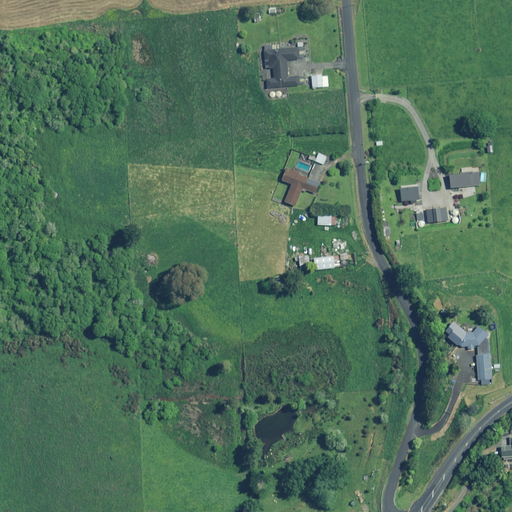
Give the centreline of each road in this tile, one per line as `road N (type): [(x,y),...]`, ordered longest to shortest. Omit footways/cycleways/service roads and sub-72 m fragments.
road 1 (unclassified): [(391,511),(391,480),(424,368),(420,333),(367,223),(345,0)]
road 2 (unclassified): [(420,511),(469,438),(511,401)]
